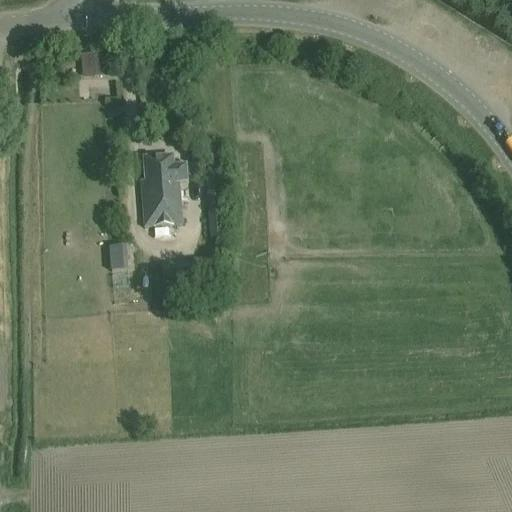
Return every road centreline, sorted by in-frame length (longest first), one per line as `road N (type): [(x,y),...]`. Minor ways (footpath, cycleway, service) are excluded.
road 1 (tertiary): [(511,154),(473,100),(399,39),(360,18),(268,0)]
road 2 (tertiary): [(234,0),(82,14)]
